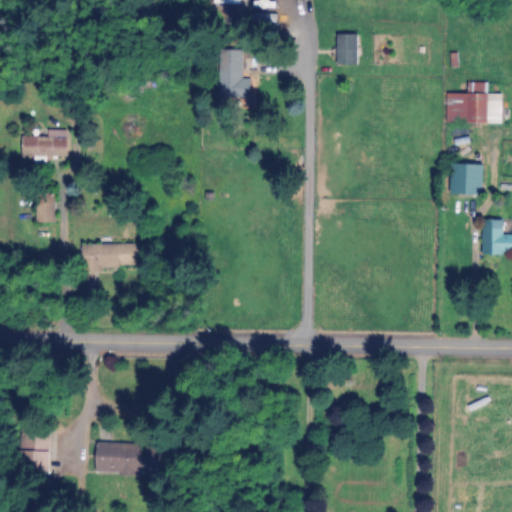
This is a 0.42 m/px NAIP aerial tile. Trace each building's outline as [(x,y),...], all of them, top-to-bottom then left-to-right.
[(340,65),(357,65),(357,34),(340,34),(340,65)] [(242,49),(222,49),(222,74),(242,74),(242,49)] [(498,125),(499,94),(483,94),(484,83),(463,83),(463,95),(443,94),(442,124),(498,125)] [(23,155),(69,155),(69,127),(39,127),(39,135),(23,135),(23,155)] [(447,195),(480,195),(480,165),(447,165),(447,195)] [(57,192),(38,192),(38,221),(57,221),(57,192)] [(478,255),(511,255),(511,236),(500,236),(500,221),(478,221),(478,255)] [(84,266),(143,267),(143,243),(84,243),(84,266)] [(99,471),(163,473),(163,444),(99,442),(99,471)] [(52,444),(38,444),(38,448),(35,448),(35,468),(52,468),(52,444)]
